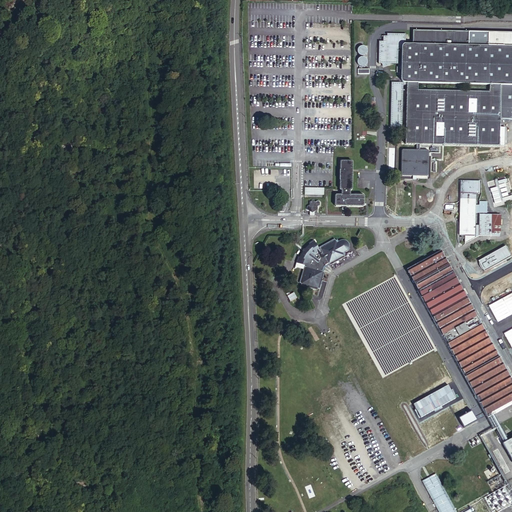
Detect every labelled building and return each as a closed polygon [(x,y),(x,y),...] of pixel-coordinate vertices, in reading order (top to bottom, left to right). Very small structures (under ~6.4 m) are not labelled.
[(415,44),(471,47),(471,33),(416,30),(415,44)] [(406,44),(407,33),(388,32),(388,35),(384,35),(384,40),(380,40),(379,62),(398,63),(399,48),(402,48),(402,43),(406,44)] [(511,35),(491,34),(490,48),(511,49),(511,35)] [(511,49),(490,48),(471,47),(415,44),(406,44),(402,48),(400,80),(402,82),(407,83),(406,99),(403,144),(415,144),(415,149),(402,148),(400,151),(398,175),(400,178),(424,179),(427,177),(428,153),(427,150),(421,150),(421,144),(500,149),(502,122),(504,87),(511,87),(511,49)] [(365,47),(363,46),(361,47),(359,48),(358,50),(358,52),(359,54),(361,55),(363,56),(365,55),(366,54),(367,52),(367,50),(366,48),(365,47)] [(365,57),(363,57),(361,57),(359,59),(358,60),(358,62),(358,64),(360,66),(362,67),(364,67),(366,66),(367,64),(368,62),(367,60),(366,59),(365,57)] [(403,85),(406,85),(401,85),(400,83),(391,82),(390,128),(402,128),(403,85)] [(511,87),(504,87),(502,122),(511,122),(511,87)] [(343,190),(342,193),(342,194),(351,194),(351,190),(354,190),(354,160),(341,159),(341,188),(343,188),(343,190)] [(489,226),(497,226),(498,217),(476,216),(475,228),(472,228),(472,213),(473,211),(473,195),(476,195),(476,184),(458,183),(456,237),(458,237),(458,241),(461,241),(461,245),(474,237),(489,238),(489,226)] [(323,187),(305,187),(305,194),(323,195),(323,187)] [(361,194),(354,194),(351,194),(342,194),(335,192),(332,194),(332,203),(333,206),(361,208),(362,207),(363,196),(361,194)] [(308,202),(308,208),(314,212),(320,208),(320,203),(314,199),(308,202)] [(473,211),(472,213),(473,213),(473,215),(484,216),(484,204),(476,204),(476,207),(473,207),(473,211)] [(497,238),(497,226),(489,226),(489,238),(497,238)] [(301,286),(317,291),(318,289),(319,289),(324,272),(323,272),(324,268),(327,265),(328,264),(330,266),(345,258),(344,256),(345,255),(344,253),(348,250),(349,248),(349,245),(349,243),(346,240),(344,240),(342,240),(338,242),(337,240),(336,240),(335,239),(318,248),(314,240),(306,245),(300,254),(298,258),(296,264),(304,266),(300,283),(301,284),(301,286)] [(511,252),(507,244),(480,259),(480,263),(483,269),(486,270),(492,267),(495,272),(508,265),(506,260),(511,256),(511,252)] [(511,382),(442,252),(409,270),(486,413),(488,413),(490,416),(500,410),(498,407),(508,402),(510,405),(511,404),(511,382)] [(455,398),(448,385),(413,404),(421,418),(455,398)] [(459,418),(464,428),(477,421),(472,411),(459,418)] [(503,426),(497,430),(502,439),(508,436),(503,426)] [(511,437),(503,442),(511,458),(511,437)] [(421,480),(438,511),(453,511),(456,511),(435,472),(421,480)]
